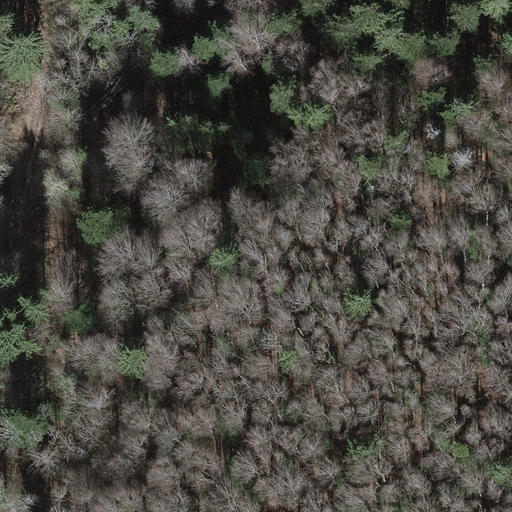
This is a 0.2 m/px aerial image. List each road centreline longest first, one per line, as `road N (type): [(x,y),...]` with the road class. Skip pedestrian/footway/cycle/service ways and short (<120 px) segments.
road 1 (track): [(54,207),(288,0)]
road 2 (track): [(14,0),(39,50),(54,207)]
